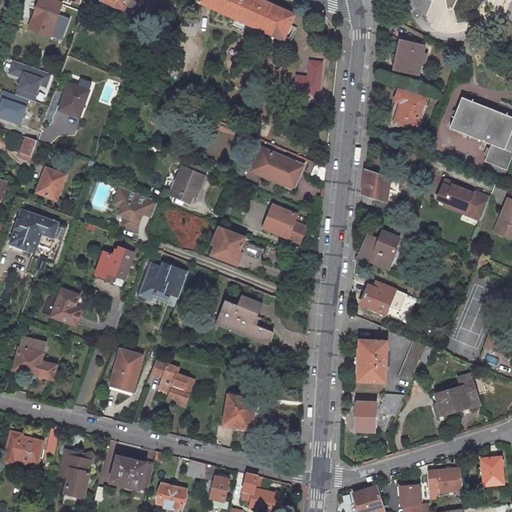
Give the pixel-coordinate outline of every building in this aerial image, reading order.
[(59,3),(52,0),(37,0),(27,29),(47,36),(59,3)] [(128,0),(103,0),(125,9),(128,0)] [(299,14),(267,0),(198,0),(198,1),(286,42),(299,14)] [(421,44),(399,39),(393,67),(415,71),(421,44)] [(52,74),(14,61),(9,73),(21,78),(23,72),(43,79),(41,86),(47,89),(52,74)] [(305,78),(294,77),(292,101),(315,103),(317,64),(306,63),(305,78)] [(43,79),(23,72),(21,78),(15,94),(31,100),(35,101),(41,86),(43,79)] [(89,87),(67,80),(59,105),(80,113),(89,87)] [(423,96),(395,87),(392,99),(398,101),(393,120),(414,126),(423,96)] [(0,118),(21,126),(31,100),(15,94),(2,90),(0,95),(0,118)] [(448,126),(489,142),(482,159),(504,167),(511,147),(511,131),(509,130),(511,123),(511,116),(459,96),(448,126)] [(398,101),(392,99),(385,122),(386,124),(386,125),(388,126),(389,126),(390,126),(391,125),(393,120),(398,101)] [(102,137),(107,139),(111,129),(106,126),(102,137)] [(25,136),(18,155),(29,159),(36,139),(25,136)] [(286,177),(293,162),(259,148),(249,171),(282,186),(286,177)] [(182,159),(167,193),(186,201),(188,194),(194,181),(197,183),(204,168),(182,159)] [(301,166),(293,162),(286,177),(291,179),(296,168),(299,169),(301,166)] [(307,162),(302,172),(321,181),(322,169),(307,162)] [(64,173),(44,165),(35,190),(51,196),(57,180),(61,182),(64,173)] [(385,199),(388,175),(363,167),(360,192),(385,199)] [(436,191),(443,194),(442,197),(464,206),(464,205),(472,208),(470,212),(477,215),(487,192),(468,185),(468,187),(450,179),(451,177),(443,174),(436,191)] [(55,198),(61,182),(57,180),(51,196),(55,198)] [(192,196),(197,183),(194,181),(188,194),(192,196)] [(149,219),(157,201),(119,186),(112,204),(121,207),(118,215),(123,217),(120,227),(133,232),(140,215),(149,219)] [(511,198),(507,197),(500,214),(502,214),(500,219),(498,218),(493,229),(511,237),(511,198)] [(271,205),(261,229),(297,243),(303,227),(291,223),(294,215),(271,205)] [(52,262),(65,227),(29,213),(21,210),(12,235),(26,241),(24,248),(33,251),(31,256),(39,259),(44,261),(51,264),(52,262)] [(209,254),(234,264),(244,239),(215,227),(209,242),(213,244),(209,254)] [(385,268),(398,235),(382,229),(379,236),(373,233),(369,242),(364,240),(357,257),(385,268)] [(368,231),(364,240),(369,242),(373,233),(368,231)] [(26,241),(12,235),(10,242),(24,248),(26,241)] [(112,253),(102,250),(96,268),(123,278),(133,251),(118,246),(117,249),(114,248),(112,253)] [(480,266),(483,268),(486,261),(483,259),(484,256),(479,254),(474,267),(479,269),(480,266)] [(161,267),(151,264),(141,291),(151,296),(153,292),(162,296),(165,289),(171,291),(178,294),(186,272),(162,263),(161,267)] [(56,271),(44,267),(42,271),(54,275),(56,271)] [(123,278),(96,268),(93,276),(120,285),(123,278)] [(42,271),(41,276),(52,281),(54,275),(42,271)] [(384,312),(394,288),(377,281),(374,286),(368,284),(361,303),(384,312)] [(78,293),(60,287),(50,315),(76,324),(80,312),(72,309),(73,304),(78,293)] [(178,294),(171,291),(166,304),(173,306),(178,294)] [(237,304),(225,298),(215,321),(228,327),(229,325),(243,331),(242,333),(267,343),(272,331),(253,324),(255,320),(256,321),(258,315),(256,314),(261,302),(241,294),(237,304)] [(498,331),(489,328),(482,345),(491,349),(498,331)] [(506,355),(511,341),(511,336),(498,331),(491,349),(506,355)] [(36,374),(51,377),(54,363),(39,360),(40,354),(41,353),(43,342),(21,336),(18,347),(17,346),(12,364),(12,368),(15,369),(36,374)] [(411,337),(397,374),(410,380),(419,359),(425,343),(411,337)] [(385,338),(358,338),(358,379),(385,379),(385,338)] [(419,359),(430,363),(436,348),(425,343),(419,359)] [(181,390),(186,376),(175,372),(176,366),(154,358),(148,372),(160,376),(158,382),(168,386),(167,390),(164,397),(182,404),(187,392),(181,390)] [(136,368),(114,361),(106,389),(129,395),(136,368)] [(36,374),(15,369),(14,373),(34,378),(36,374)] [(460,386),(435,393),(441,412),(478,401),(469,372),(457,376),(460,386)] [(181,390),(187,392),(192,378),(186,376),(181,390)] [(168,386),(158,382),(156,386),(167,390),(168,386)] [(384,392),(380,405),(388,407),(387,411),(396,414),(405,393),(384,392)] [(253,399),(225,394),(219,424),(247,429),(253,399)] [(258,400),(253,399),(247,429),(252,430),(258,400)] [(374,402),(355,401),(354,429),(373,430),(374,402)] [(49,424),(43,449),(51,451),(57,425),(49,424)] [(38,440),(17,435),(17,431),(6,429),(0,457),(0,458),(10,461),(9,463),(18,465),(19,459),(33,463),(38,440)] [(82,449),(64,444),(58,469),(66,471),(60,495),(80,500),(92,452),(88,447),(82,449)] [(150,459),(158,461),(160,451),(152,450),(150,459)] [(134,460),(114,454),(107,479),(120,482),(127,484),(142,488),(149,461),(135,457),(134,460)] [(497,455),(480,457),(483,484),(500,483),(497,455)] [(186,458),(183,473),(201,478),(201,462),(186,458)] [(205,479),(208,480),(212,465),(201,462),(201,478),(205,479)] [(463,467),(430,470),(432,495),(465,492),(463,467)] [(215,476),(213,475),(211,481),(207,496),(206,497),(209,498),(207,505),(217,507),(218,500),(221,501),(226,479),(224,478),(225,475),(216,473),(215,476)] [(269,511),(275,511),(280,494),(257,488),(259,477),(243,473),(239,490),(242,491),(240,498),(248,500),(247,507),(269,511)] [(208,480),(205,479),(201,495),(207,496),(211,481),(208,480)] [(357,511),(365,511),(381,508),(373,480),(349,487),(357,511)] [(174,511),(181,488),(158,483),(153,501),(160,503),(157,511),(160,511),(174,511)] [(98,499),(101,486),(94,484),(90,497),(98,499)] [(426,484),(400,485),(401,506),(413,506),(427,505),(427,502),(426,484)] [(427,505),(413,506),(413,511),(431,511),(431,502),(427,502),(427,505)]
